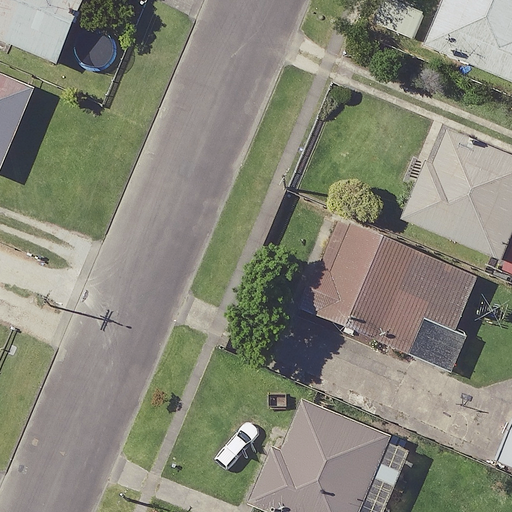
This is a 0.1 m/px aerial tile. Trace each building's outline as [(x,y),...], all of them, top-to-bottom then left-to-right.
[(97,0),(0,0),(0,45),(66,73),(97,0)] [(511,0),(438,0),(421,42),(511,80),(511,0)] [(44,97),(0,79),(0,182),(8,186),(44,97)] [(511,157),(446,131),(408,224),(493,259),(495,252),(511,249),(511,157)] [(312,320),(420,360),(431,331),(460,342),(482,284),(346,232),(312,320)] [(455,390),(326,336),(305,388),(433,441),(455,390)] [(366,511),(395,443),(313,410),(292,461),(280,456),(256,511),(366,511)] [(511,440),(502,467),(511,470),(511,440)]
